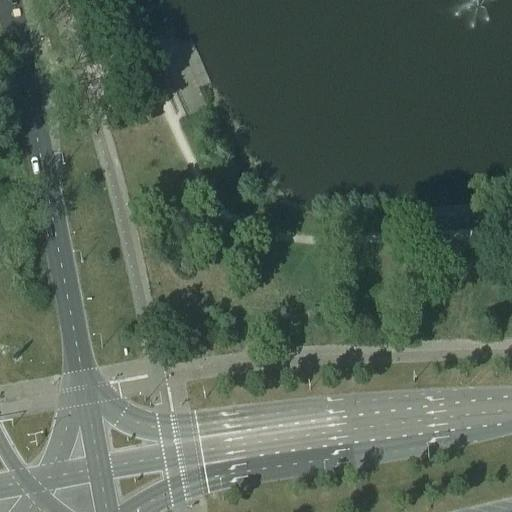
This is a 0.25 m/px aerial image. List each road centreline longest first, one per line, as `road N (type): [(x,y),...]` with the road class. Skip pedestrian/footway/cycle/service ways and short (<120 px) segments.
road 1 (secondary): [(79,361),(11,0)]
road 2 (tertiary): [(511,409),(218,449)]
road 3 (secondary): [(218,449),(129,421),(109,407),(79,361)]
road 4 (tertiary): [(218,449),(97,469)]
road 5 (secondary): [(46,478),(79,361)]
